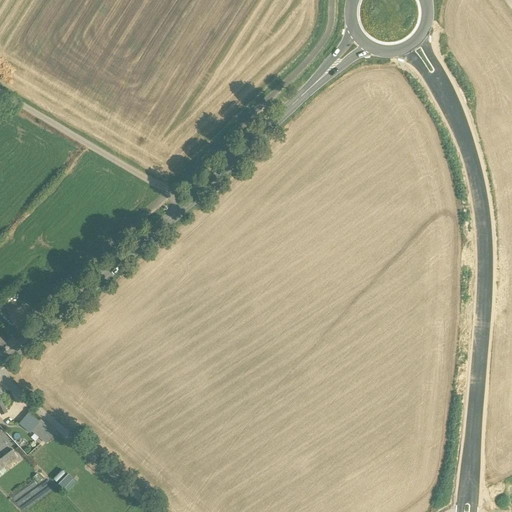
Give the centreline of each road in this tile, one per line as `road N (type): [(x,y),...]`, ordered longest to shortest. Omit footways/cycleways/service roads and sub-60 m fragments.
road 1 (tertiary): [(359,40),(185,207),(0,363)]
road 2 (tertiary): [(442,91),(463,133),(484,233),(466,511)]
road 3 (track): [(0,95),(185,207)]
road 4 (track): [(156,511),(0,375)]
